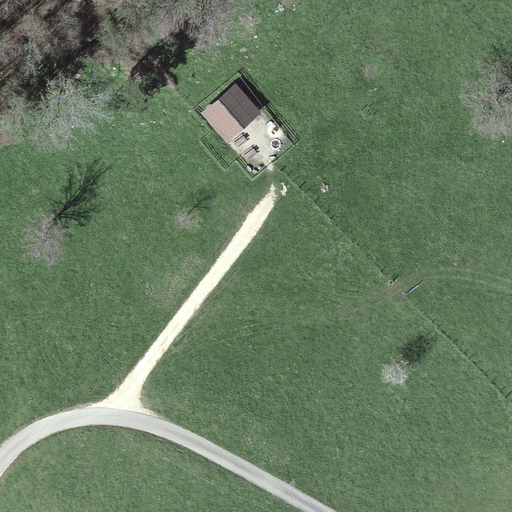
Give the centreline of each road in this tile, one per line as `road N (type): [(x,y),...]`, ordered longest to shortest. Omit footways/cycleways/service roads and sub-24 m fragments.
road 1 (track): [(0,460),(52,424),(135,420),(190,439),(322,511)]
road 2 (track): [(108,416),(278,181)]
